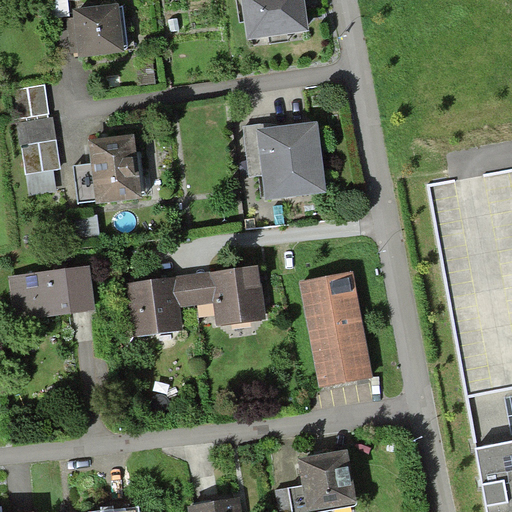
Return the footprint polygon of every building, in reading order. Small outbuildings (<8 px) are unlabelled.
[(310,33),(305,0),(241,0),(249,43),(310,33)] [(129,53),(123,8),(73,14),(77,59),(129,53)] [(23,120),(29,172),(62,169),(53,83),(32,85),(35,119),(23,120)] [(323,196),(316,127),(267,131),(267,126),(243,128),(248,180),(258,179),(260,202),(323,196)] [(137,205),(131,144),(87,149),(89,167),(71,168),(75,206),(95,204),(96,209),(137,205)] [(511,511),(511,169),(472,176),(427,184),(464,399),(476,453),(487,511),(511,511)] [(57,170),(32,173),(35,193),(60,189),(57,170)] [(263,267),(190,278),(193,308),(219,306),(222,329),(271,320),(263,267)] [(91,313),(86,271),(7,280),(11,322),(91,313)] [(354,275),(301,284),(320,390),(347,385),(373,381),(354,275)] [(190,278),(123,286),(129,340),(178,334),(175,310),(193,308),(190,278)] [(348,456),(298,464),(301,488),(271,493),(273,511),(327,511),(356,508),(348,456)] [(240,511),(239,502),(187,509),(187,511),(240,511)]
